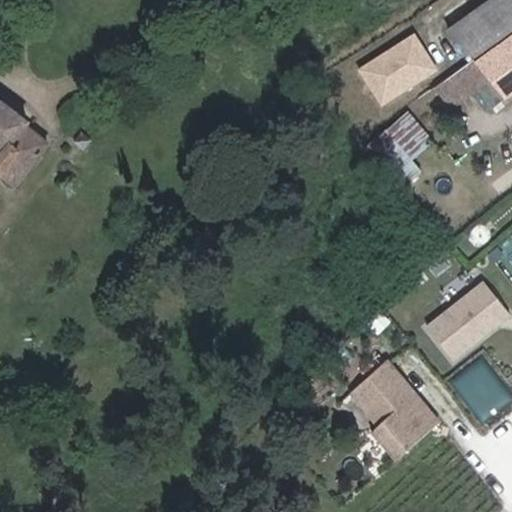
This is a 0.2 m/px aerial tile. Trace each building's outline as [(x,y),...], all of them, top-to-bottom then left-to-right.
[(511,0),(473,0),(439,26),(461,56),(511,18),(511,0)] [(358,66),(382,104),(440,68),(417,29),(358,66)] [(511,92),(511,37),(505,42),(478,62),(506,97),(511,92)] [(506,97),(478,62),(457,75),(485,112),(506,97)] [(0,168),(15,181),(51,138),(27,119),(30,115),(1,93),(0,94),(0,168)] [(93,136),(84,128),(75,137),(85,146),(93,136)] [(509,317),(482,281),(426,324),(454,359),(509,317)] [(453,381),(483,418),(511,394),(511,390),(484,355),(453,381)] [(381,421),(417,391),(417,390),(389,358),(354,388),(381,421)] [(417,391),(381,421),(373,428),(379,434),(398,456),(440,419),(429,405),(417,391)]
